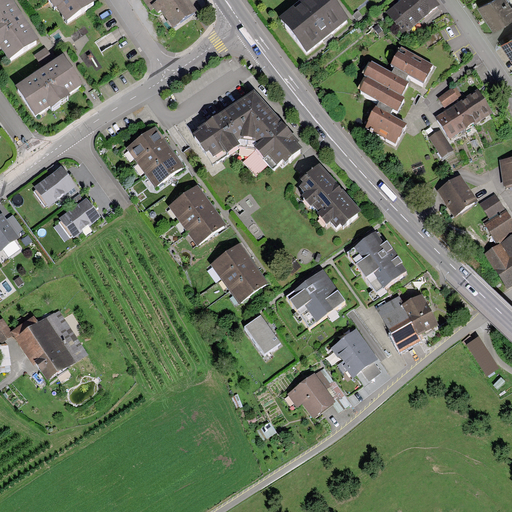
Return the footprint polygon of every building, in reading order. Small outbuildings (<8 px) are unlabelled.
[(24,20),(10,0),(0,0),(0,48),(9,62),(39,42),(24,20)] [(93,0),(47,0),(54,11),(57,10),(65,23),(95,3),(93,0)] [(168,32),(197,13),(190,2),(188,0),(144,0),(151,10),(153,9),(168,32)] [(329,0),(308,0),(282,22),(308,53),(330,36),(347,22),(329,0)] [(435,0),(404,0),(386,15),(403,37),(418,24),(441,7),(435,0)] [(511,4),(509,0),(489,0),(479,7),(487,19),(493,29),(511,16),(511,4)] [(511,36),(501,44),(511,59),(511,36)] [(423,84),(433,66),(401,48),(390,67),(395,70),(392,74),(372,63),(364,78),(368,80),(401,98),(408,84),(405,82),(406,80),(408,76),(423,84)] [(42,52),(34,58),(40,67),(48,61),(42,52)] [(81,88),(63,61),(40,76),(17,90),(35,118),(81,88)] [(396,147),(407,126),(391,117),(392,115),(394,112),(397,114),(405,100),(401,98),(368,80),(360,93),(380,104),(377,110),(376,109),(365,130),(396,147)] [(458,100),(452,90),(438,99),(444,109),(458,100)] [(438,122),(450,140),(492,115),(478,92),(468,98),(458,104),(436,118),(438,122)] [(275,174),(302,150),(287,132),(255,93),(216,119),(189,137),(213,169),(239,149),(255,152),(275,174)] [(157,130),(127,151),(153,189),(183,168),(177,159),(171,151),(164,140),(157,130)] [(442,158),(453,151),(440,131),(429,138),(442,158)] [(511,186),(511,160),(500,162),(504,188),(509,187),(511,186)] [(341,192),(320,167),(300,183),(302,186),(299,190),(304,196),(302,199),(311,210),(313,208),(320,217),(318,218),(327,228),(330,225),(336,231),(341,227),(342,229),(360,214),(341,192)] [(56,173),(34,188),(48,208),(75,188),(61,169),(56,173)] [(470,194),(461,178),(438,192),(453,216),(476,202),(470,194)] [(205,198),(199,188),(170,209),(197,245),(225,225),(219,217),(214,209),(205,198)] [(495,196),(481,205),(489,219),(504,210),(495,196)] [(87,200),(60,220),(74,239),(96,222),(101,219),(87,200)] [(511,234),(511,222),(507,215),(485,229),(496,245),(511,234)] [(2,218),(0,219),(0,250),(16,240),(13,235),(21,230),(13,218),(5,223),(2,218)] [(380,234),(349,255),(376,294),(406,273),(388,246),(380,234)] [(511,288),(511,237),(485,255),(508,291),(511,288)] [(241,246),(212,267),(239,305),(268,284),(262,275),(256,267),(248,256),(241,246)] [(310,282),(287,298),(309,329),(345,303),(323,273),(310,282)] [(399,299),(378,310),(401,352),(419,342),(416,337),(418,336),(436,326),(421,298),(404,308),(399,299)] [(88,355),(59,312),(39,325),(35,318),(12,333),(34,366),(36,364),(40,370),(47,381),(88,355)] [(245,329),(264,356),(280,344),(265,323),(261,318),(245,329)] [(0,321),(0,342),(1,344),(14,336),(3,320),(0,321)] [(356,331),(332,349),(338,358),(340,357),(346,365),(344,367),(353,380),(378,361),(372,354),(362,340),(356,331)] [(8,345),(0,345),(0,366),(11,365),(8,345)] [(323,412),(334,404),(314,378),(289,397),(295,405),(301,401),(314,419),(323,412)] [(268,438),(277,435),(274,426),(265,429),(268,438)]
